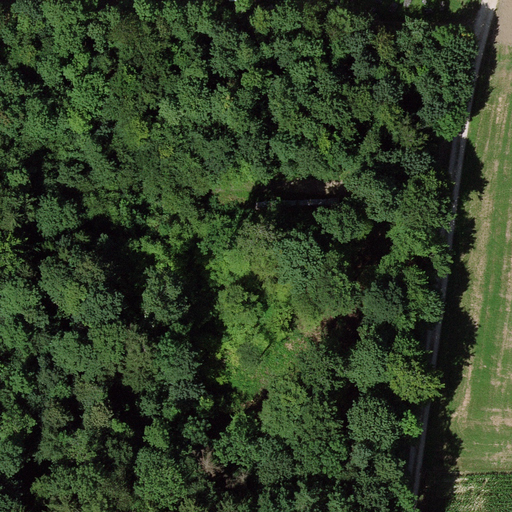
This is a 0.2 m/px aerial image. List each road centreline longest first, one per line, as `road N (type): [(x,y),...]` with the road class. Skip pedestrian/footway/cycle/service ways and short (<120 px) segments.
road 1 (track): [(405,511),(463,98),(487,0)]
road 2 (track): [(0,16),(478,32)]
road 3 (track): [(451,187),(76,185)]
